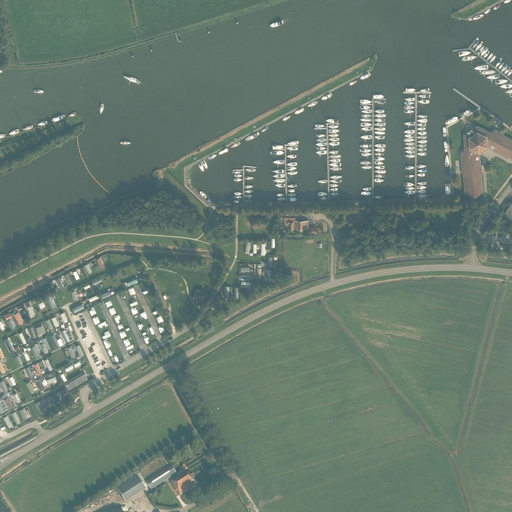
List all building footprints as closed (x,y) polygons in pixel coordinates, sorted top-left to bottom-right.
[(511,159),(511,139),(504,136),(504,134),(495,130),(487,135),(477,130),(474,132),(472,132),(471,133),(471,134),(467,137),(468,148),(460,153),(462,174),(463,174),(464,193),(474,198),(482,192),(481,173),(482,173),(481,166),(480,166),(479,154),(482,152),(483,152),(484,152),(486,151),(486,150),(489,148),(493,150),(493,151),(499,154),(500,153),(511,159)] [(365,226),(367,221),(365,217),(361,217),(360,216),(354,216),(353,217),(350,217),(347,222),(350,226),(365,226)] [(284,224),(289,224),(289,229),(308,229),(309,220),(291,220),(291,218),(285,218),(284,224)] [(256,253),(256,256),(264,256),(264,244),(260,244),(260,253),(256,253)] [(241,272),(241,277),(251,276),(251,268),(239,269),(239,272),(241,272)] [(99,294),(102,299),(108,296),(106,291),(99,294)] [(197,301),(202,295),(196,292),(192,298),(197,301)] [(64,323),(68,321),(64,313),(60,315),(64,323)] [(41,326),(35,329),(38,335),(44,332),(41,326)] [(57,334),(62,345),(67,342),(62,332),(57,334)] [(81,375),(67,384),(70,389),(87,379),(84,373),(81,375)] [(29,387),(32,393),(38,390),(36,384),(29,387)] [(16,393),(15,393),(14,391),(11,392),(15,403),(20,401),(16,393)] [(20,411),(22,418),(28,416),(26,409),(20,411)] [(150,488),(175,472),(171,467),(147,483),(150,488)] [(171,481),(170,481),(176,490),(177,490),(180,495),(195,486),(194,484),(196,483),(193,479),(195,478),(192,473),(191,474),(188,470),(172,481),(171,481)] [(125,501),(145,488),(136,474),(116,488),(125,501)]
